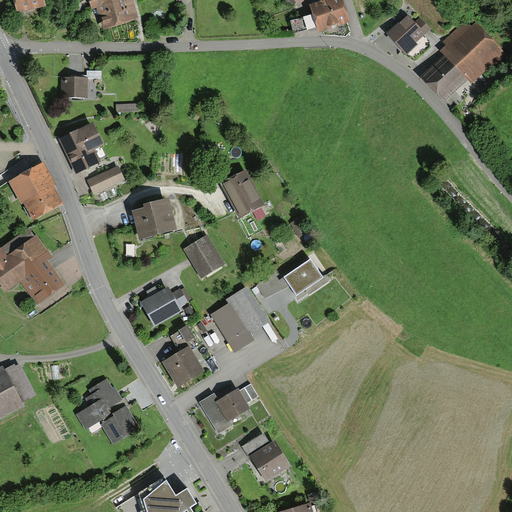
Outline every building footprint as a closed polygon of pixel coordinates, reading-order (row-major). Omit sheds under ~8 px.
[(41,0),(10,0),(15,16),(43,9),(41,0)] [(129,0),(85,0),(89,12),(95,10),(102,31),(136,20),(129,0)] [(339,0),(336,0),(309,8),(317,34),(347,25),(339,0)] [(413,25),(406,17),(385,37),(403,55),(429,30),(419,19),(413,25)] [(438,58),(418,79),(439,100),(461,78),(466,82),(480,69),(486,75),(506,56),(469,18),(434,53),(438,58)] [(86,80),(61,79),(60,98),(85,100),(86,80)] [(137,106),(115,107),(116,114),(137,114),(137,106)] [(91,126),(57,141),(74,177),(97,166),(91,152),(101,147),(91,126)] [(116,168),(86,183),(91,194),(121,179),(116,168)] [(38,169),(10,184),(31,222),(59,207),(38,169)] [(244,173),(220,184),(237,221),(262,209),(244,173)] [(275,187),(265,191),(270,205),(281,200),(275,187)] [(166,205),(130,215),(137,241),(173,231),(166,205)] [(300,220),(290,226),(296,238),(306,232),(300,220)] [(27,231),(0,251),(0,287),(5,293),(20,282),(38,306),(67,284),(27,231)] [(206,237),(183,251),(200,279),(223,265),(206,237)] [(322,277),(310,260),(284,279),(296,296),(322,277)] [(167,290),(139,305),(151,328),(179,313),(167,290)] [(228,306),(209,317),(232,355),(253,342),(248,334),(265,323),(244,290),(226,301),(228,306)] [(185,329),(173,336),(179,347),(192,340),(185,329)] [(187,347),(161,363),(176,388),(202,373),(187,347)] [(17,363),(0,371),(0,414),(34,396),(17,363)] [(91,407),(77,416),(85,428),(98,420),(113,443),(139,427),(114,388),(109,391),(104,382),(88,392),(91,397),(86,400),(91,407)] [(216,394),(201,403),(215,427),(246,408),(237,393),(221,402),(216,394)] [(259,437),(239,449),(260,483),(285,469),(270,444),(265,447),(259,437)] [(177,497),(166,483),(145,498),(147,511),(189,511),(186,507),(194,501),(186,491),(177,497)]
